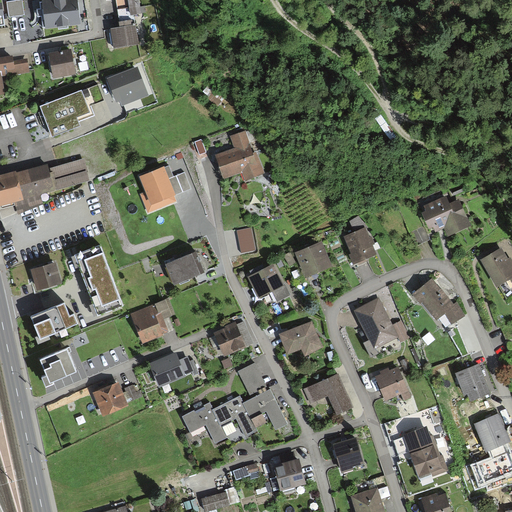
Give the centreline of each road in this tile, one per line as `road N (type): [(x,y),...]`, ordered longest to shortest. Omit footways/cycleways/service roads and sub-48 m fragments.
road 1 (residential): [(511,412),(458,281),(434,265),(417,265),(330,314),(371,416)]
road 2 (track): [(329,0),(379,60),(387,104),(409,135),(474,155),(511,205)]
road 3 (track): [(511,156),(463,130),(408,119),(273,0)]
road 4 (residential): [(220,232),(231,278),(309,437)]
road 5 (residential): [(20,406),(205,333)]
road 6 (residential): [(0,53),(94,35),(94,0)]
road 7 (residential): [(190,480),(309,437)]
